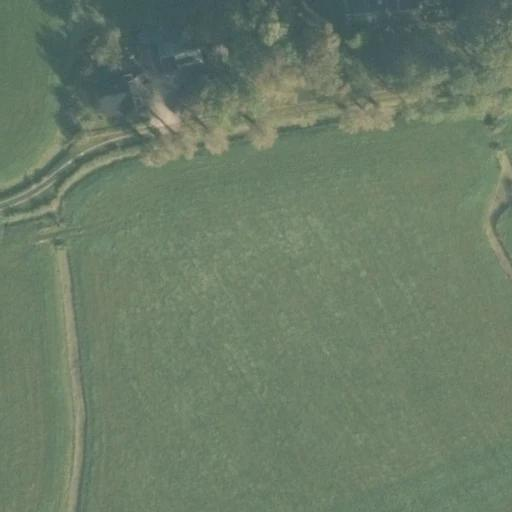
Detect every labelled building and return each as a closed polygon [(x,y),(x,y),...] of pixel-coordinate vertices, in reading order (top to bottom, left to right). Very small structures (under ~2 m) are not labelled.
[(363,0),(344,3),(348,29),(420,20),(417,0),(363,0)] [(481,18),(478,0),(457,0),(461,21),(481,18)] [(232,58),(251,54),(245,24),(226,28),(232,58)] [(165,72),(208,63),(202,34),(158,43),(165,72)] [(103,113),(122,108),(124,118),(148,113),(145,101),(154,99),(151,85),(146,86),(143,73),(112,80),(112,82),(97,86),(103,113)]
